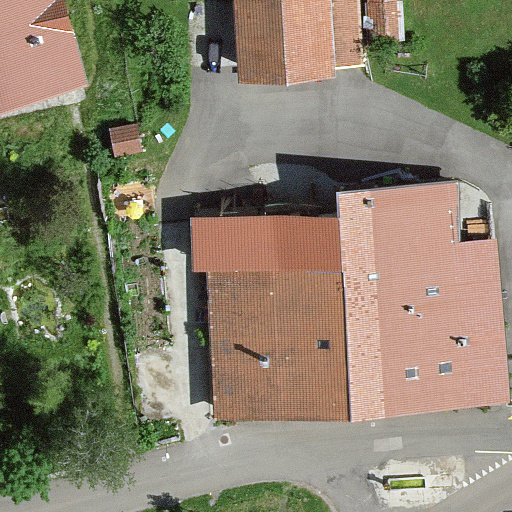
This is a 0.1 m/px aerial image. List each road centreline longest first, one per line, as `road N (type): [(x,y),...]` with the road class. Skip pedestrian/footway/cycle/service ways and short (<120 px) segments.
road 1 (residential): [(312,451),(267,453),(50,511)]
road 2 (residential): [(511,441),(312,451)]
